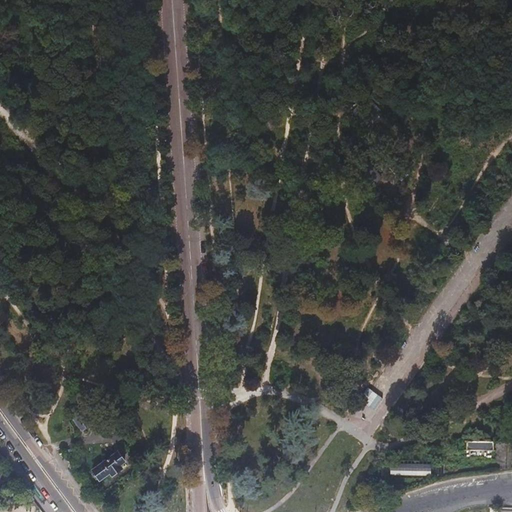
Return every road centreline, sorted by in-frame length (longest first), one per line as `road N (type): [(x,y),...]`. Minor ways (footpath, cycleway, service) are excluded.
road 1 (secondary): [(204,468),(171,0)]
road 2 (unknown): [(263,390),(334,0)]
road 3 (track): [(0,174),(76,238),(171,366)]
road 4 (track): [(286,157),(241,393)]
road 5 (track): [(356,432),(386,450),(511,384)]
road 6 (track): [(198,393),(291,395),(356,432)]
road 7 (unknown): [(118,241),(0,122)]
road 8 (track): [(312,0),(286,157)]
road 9 (unknown): [(171,366),(165,307),(118,241)]
road 10 (secondary): [(82,511),(0,401)]
